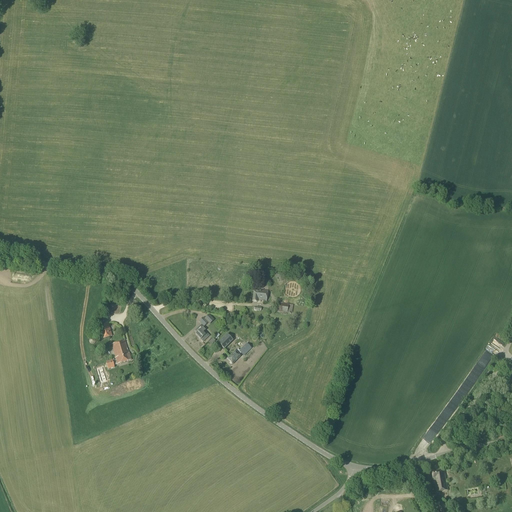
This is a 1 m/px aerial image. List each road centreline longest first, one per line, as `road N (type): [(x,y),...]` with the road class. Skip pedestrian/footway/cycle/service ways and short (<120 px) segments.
road 1 (unclassified): [(354,467),(229,388),(120,281),(0,257)]
road 2 (track): [(442,445),(511,336)]
